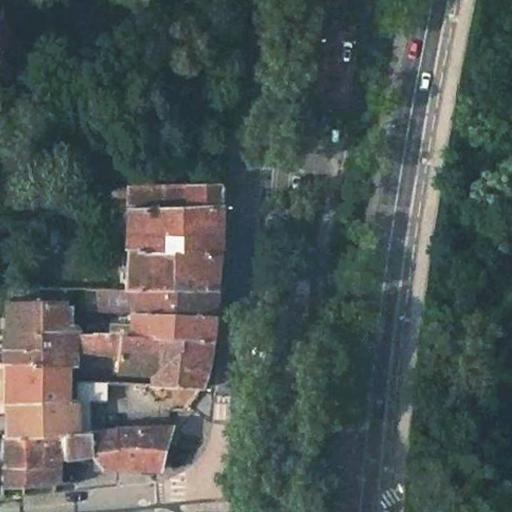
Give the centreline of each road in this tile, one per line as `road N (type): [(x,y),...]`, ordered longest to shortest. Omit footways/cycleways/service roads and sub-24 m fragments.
road 1 (primary): [(434,0),(402,156),(361,511)]
road 2 (residential): [(257,0),(218,501)]
road 3 (unknown): [(245,149),(313,159),(402,156)]
road 4 (residential): [(218,501),(61,511)]
